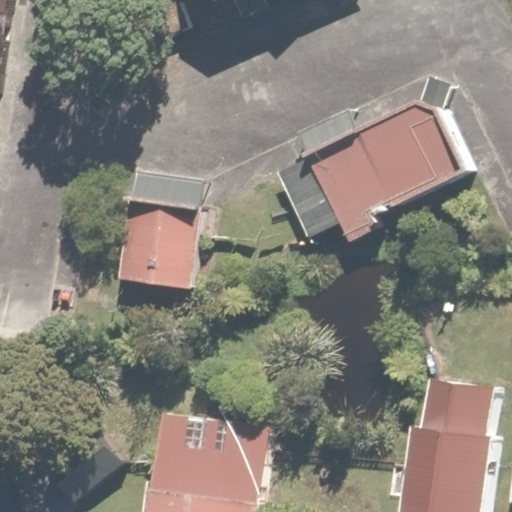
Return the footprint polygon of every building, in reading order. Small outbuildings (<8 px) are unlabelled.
[(233,0),(241,17),(270,3),(268,0),(233,0)] [(474,166),(446,110),(453,86),(429,77),(421,101),(357,132),(390,203),(474,166)] [(369,213),(390,203),(357,132),(346,109),(296,132),(308,157),(276,172),(307,237),(339,222),(348,242),(377,229),(369,213)] [(207,182),(134,172),(119,278),(192,288),(207,182)] [(61,291),(60,299),(68,300),(69,292),(61,291)] [(496,386),(429,378),(423,428),(409,426),(397,511),(492,511),(502,438),(489,437),(496,386)] [(262,511),(274,424),(160,409),(146,511),(262,511)] [(48,465),(75,501),(124,464),(96,428),(48,465)]
